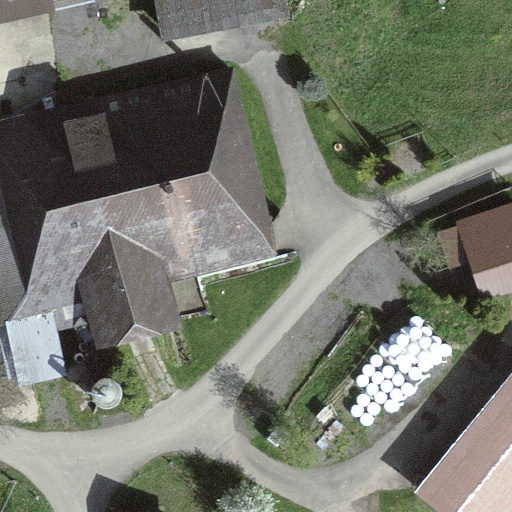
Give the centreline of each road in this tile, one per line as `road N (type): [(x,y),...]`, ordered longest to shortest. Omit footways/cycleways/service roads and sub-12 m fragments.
road 1 (unclassified): [(511,158),(369,227),(202,397),(96,467),(86,511)]
road 2 (track): [(0,60),(265,44),(341,253)]
road 3 (track): [(310,511),(231,449),(127,447)]
